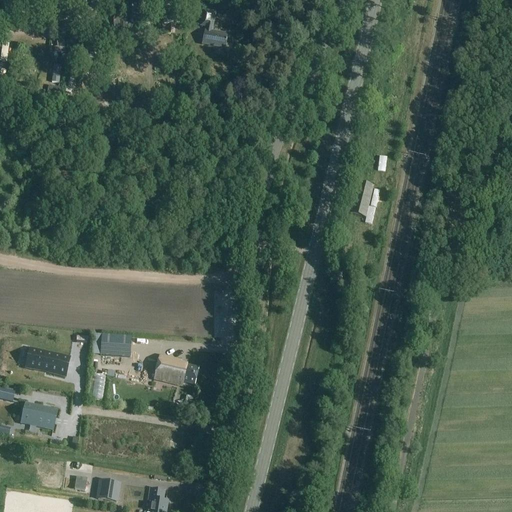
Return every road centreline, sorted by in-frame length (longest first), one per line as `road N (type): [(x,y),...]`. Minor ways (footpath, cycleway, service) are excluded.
road 1 (unclassified): [(218,511),(248,379),(253,242)]
road 2 (secondary): [(250,511),(313,253)]
road 3 (secondary): [(313,253),(376,0)]
road 4 (unclassified): [(253,242),(287,117),(344,0)]
road 5 (unclassified): [(393,511),(432,308)]
road 6 (track): [(236,434),(79,412),(80,370)]
